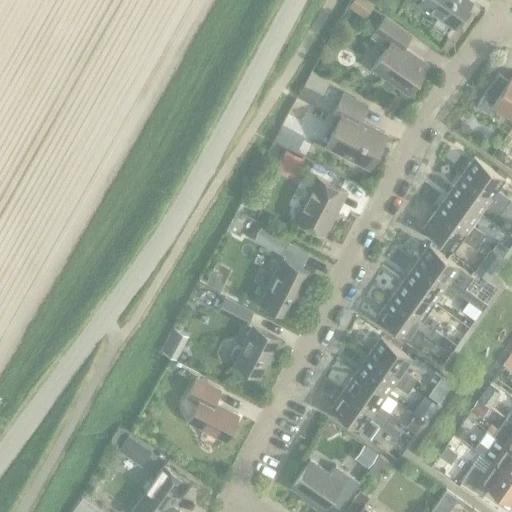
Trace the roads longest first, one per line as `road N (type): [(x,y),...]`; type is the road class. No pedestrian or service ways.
road 1 (residential): [(232,495),(438,97),(503,13)]
road 2 (unclassified): [(0,461),(187,202),(296,0)]
